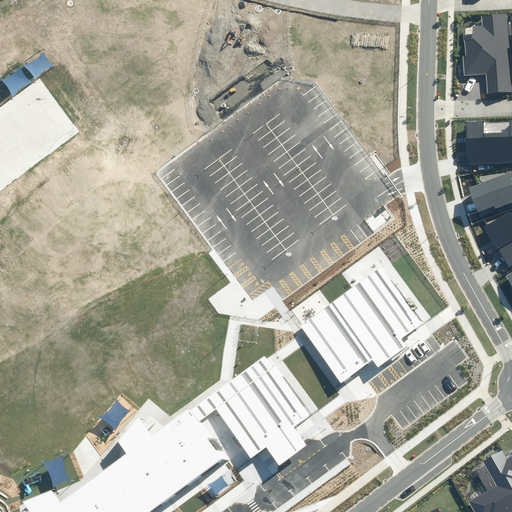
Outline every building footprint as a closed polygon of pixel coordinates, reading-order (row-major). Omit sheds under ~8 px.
[(488,93),(511,89),(511,76),(506,17),(482,19),(483,26),(463,28),(466,54),(461,54),(464,77),(486,75),(488,93)] [(28,64),(23,65),(27,68),(32,73),(34,77),(36,82),(38,77),(43,72),(48,69),(54,67),(51,63),(47,59),(45,55),(44,52),(42,55),(37,59),(32,62),(28,64)] [(5,79),(0,80),(4,84),(9,89),(12,93),(13,98),(15,92),(20,88),(26,85),(32,82),(28,79),(24,74),(22,71),(21,67),(19,70),(15,74),(9,77),(5,79)] [(485,121),(467,123),(470,163),(511,160),(511,120),(509,120),(510,135),(486,136),(485,121)] [(511,171),(469,188),(478,213),(494,207),(495,210),(511,203),(511,171)] [(511,213),(511,211),(483,226),(496,249),(499,247),(509,265),(511,263),(511,213)] [(473,239),(461,243),(472,273),(483,270),(473,239)] [(462,271),(459,259),(431,268),(435,280),(462,271)] [(301,324),(299,326),(341,383),(373,360),(388,350),(402,339),(423,324),(381,266),(301,324)] [(373,360),(380,369),(408,348),(402,339),(388,350),(373,360)] [(216,410),(275,366),(266,355),(189,410),(197,422),(216,410)] [(216,410),(224,421),(251,458),(267,447),(281,437),(294,426),(311,415),(275,366),(216,410)] [(104,415),(99,417),(104,419),(110,422),(114,426),(116,430),(117,424),(121,418),(125,414),(130,410),(126,408),(121,404),(118,402),(116,398),(115,402),(112,407),(107,411),(104,415)] [(151,435),(126,453),(61,502),(45,511),(147,511),(224,459),(197,422),(189,410),(151,435)] [(126,453),(151,435),(149,432),(146,428),(144,425),(142,422),(139,418),(117,441),(124,450),(126,453)] [(308,446),(294,426),(281,437),(267,447),(280,466),(308,446)] [(511,511),(511,456),(506,460),(501,452),(483,461),(497,486),(468,502),(473,511),(511,511)] [(62,461),(63,456),(58,459),(52,462),(48,464),(43,464),(47,467),(50,474),(52,479),(53,486),(57,483),(62,480),(66,480),(70,480),(67,477),(65,471),(63,466),(62,461)] [(210,484),(207,484),(210,487),(213,490),(215,493),(216,496),(218,493),(221,489),(225,487),(229,486),(227,483),(224,480),(223,477),(222,475),(220,477),(217,480),(213,482),(210,484)] [(45,511),(61,502),(58,498),(53,490),(23,501),(29,511),(45,511)]
